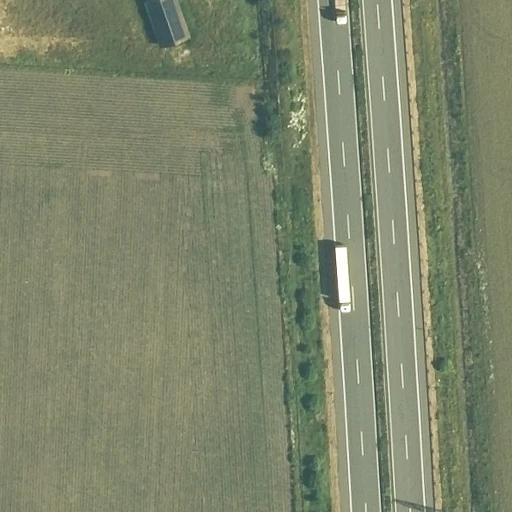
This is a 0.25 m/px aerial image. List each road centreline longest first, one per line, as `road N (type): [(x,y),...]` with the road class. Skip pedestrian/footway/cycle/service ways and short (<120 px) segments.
road 1 (motorway): [(411,511),(377,0)]
road 2 (motorway): [(332,0),(365,511)]
